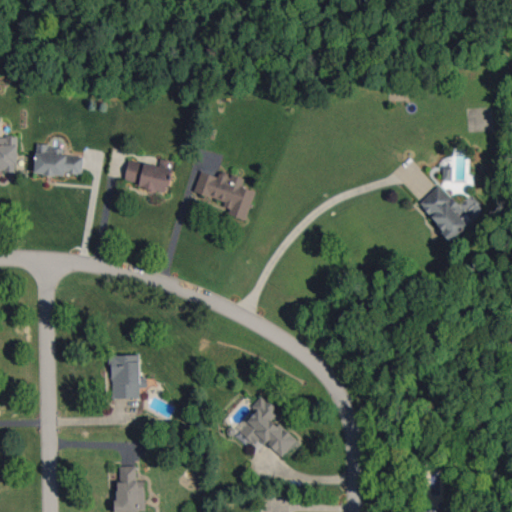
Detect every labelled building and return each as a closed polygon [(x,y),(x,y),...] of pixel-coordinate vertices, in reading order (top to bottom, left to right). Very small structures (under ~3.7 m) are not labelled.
[(0,137),(0,171),(18,171),(17,138),(0,137)] [(62,155),(63,146),(36,145),(35,173),(83,175),(83,156),(62,155)] [(129,159),(124,183),(167,191),(173,161),(161,159),(159,166),(129,159)] [(246,220),(255,191),(242,186),(245,179),(221,171),(219,177),(201,171),(194,192),(231,205),(228,214),(246,220)] [(419,204),(452,240),(468,225),(456,211),(460,207),(439,185),(419,204)] [(112,398),(140,397),(140,387),(148,387),(147,377),(141,377),(140,354),(111,355),(112,398)] [(297,440),(271,417),(278,410),(262,395),(252,406),(258,411),(240,431),(255,445),(261,438),(282,457),(297,440)] [(117,466),(118,511),(145,511),(145,481),(137,481),(137,465),(117,466)]
